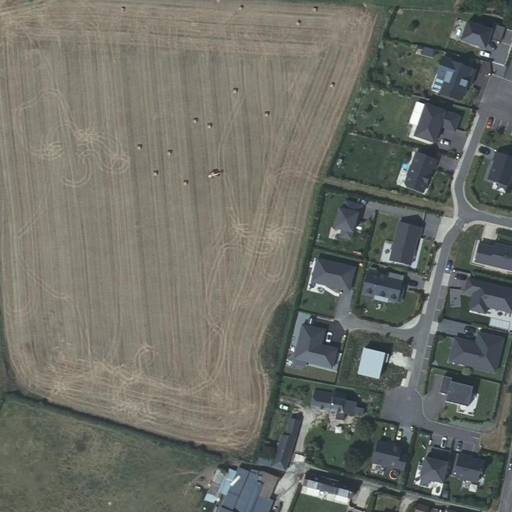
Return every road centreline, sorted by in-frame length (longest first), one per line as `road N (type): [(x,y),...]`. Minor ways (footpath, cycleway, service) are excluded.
road 1 (residential): [(478,511),(295,463)]
road 2 (residential): [(422,338),(402,410),(475,437)]
road 3 (residential): [(469,214),(447,241),(422,338)]
road 4 (residential): [(469,214),(458,185),(479,126),(501,102)]
